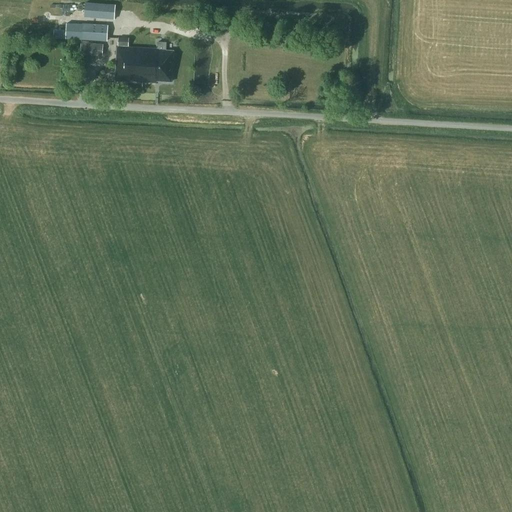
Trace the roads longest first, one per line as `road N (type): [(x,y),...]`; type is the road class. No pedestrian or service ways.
road 1 (unclassified): [(511,128),(0,99)]
road 2 (track): [(113,23),(221,41),(226,111)]
